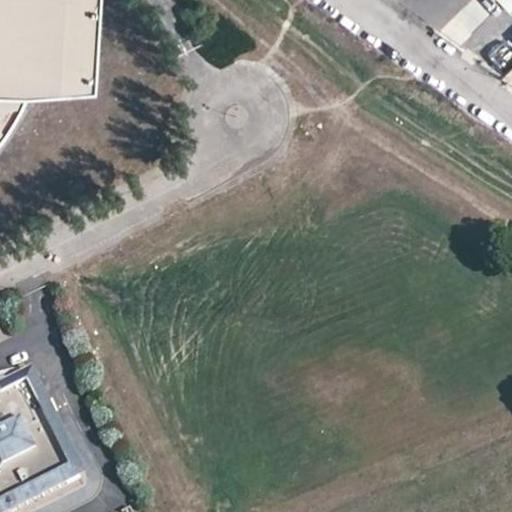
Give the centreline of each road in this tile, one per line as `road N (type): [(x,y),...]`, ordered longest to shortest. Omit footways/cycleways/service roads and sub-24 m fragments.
road 1 (unclassified): [(218,138),(211,165),(0,273)]
road 2 (unclassified): [(360,0),(511,110)]
road 3 (unclassified): [(218,138),(237,146),(257,141),(270,125),(270,104),(257,88),(236,83),(212,100),(209,120)]
